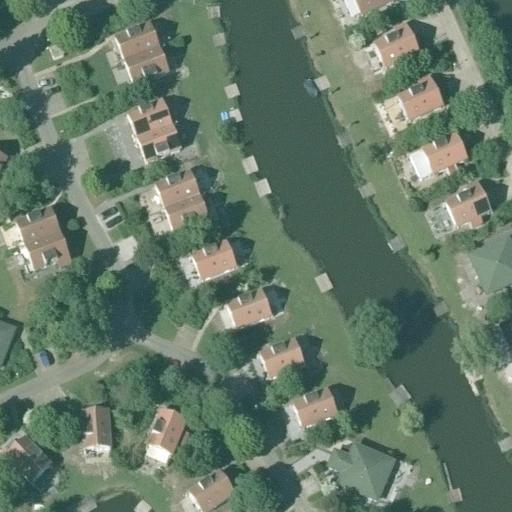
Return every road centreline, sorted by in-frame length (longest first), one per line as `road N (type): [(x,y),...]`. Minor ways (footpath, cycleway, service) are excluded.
road 1 (residential): [(112,330),(121,313),(120,275),(58,166),(13,37)]
road 2 (residential): [(298,511),(205,374),(150,336),(112,330)]
road 3 (residential): [(511,156),(440,0)]
road 4 (residential): [(0,395),(112,330)]
